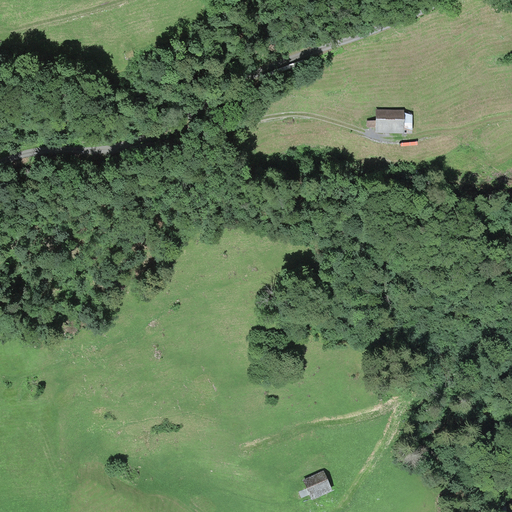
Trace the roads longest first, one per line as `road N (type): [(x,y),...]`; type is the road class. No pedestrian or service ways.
road 1 (unclassified): [(0,160),(144,136),(276,66),(445,0)]
road 2 (track): [(127,142),(181,139),(290,114),(381,139),(423,136)]
